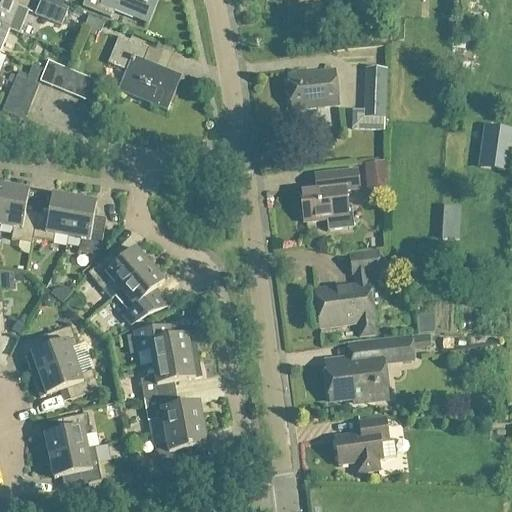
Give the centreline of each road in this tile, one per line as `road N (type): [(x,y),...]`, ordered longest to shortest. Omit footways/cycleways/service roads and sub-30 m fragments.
road 1 (residential): [(284,499),(257,504),(208,276),(136,218),(145,155)]
road 2 (residential): [(238,147),(284,499)]
road 3 (residential): [(238,147),(213,0)]
road 4 (residential): [(145,155),(0,130)]
